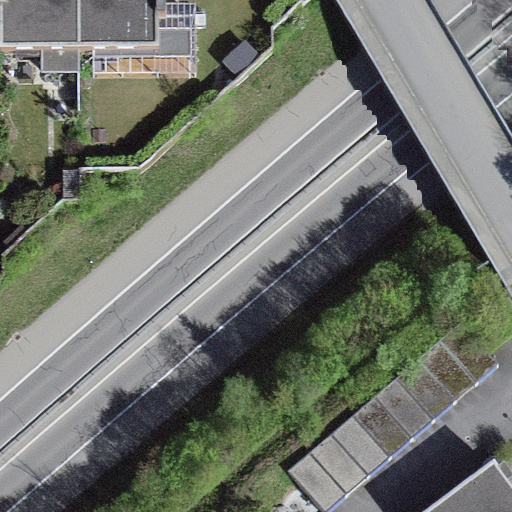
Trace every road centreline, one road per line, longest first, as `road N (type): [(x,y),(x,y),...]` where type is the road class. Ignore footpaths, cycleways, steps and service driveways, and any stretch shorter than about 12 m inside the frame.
road 1 (trunk): [(0,495),(213,308),(511,70)]
road 2 (trunk): [(507,0),(0,427)]
road 3 (unclassified): [(390,0),(511,220)]
